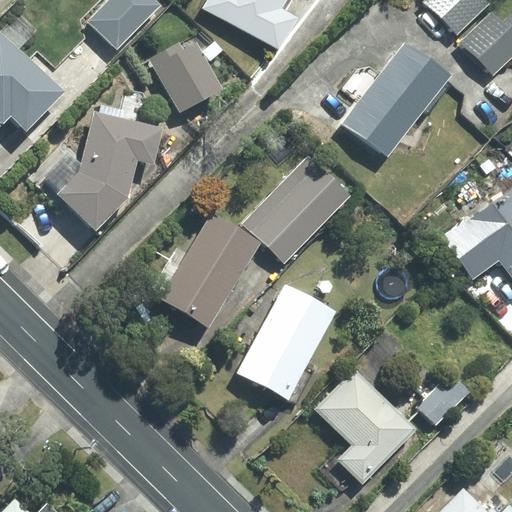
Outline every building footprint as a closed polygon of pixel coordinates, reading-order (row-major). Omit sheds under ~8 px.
[(156,8),(148,0),(104,0),(82,22),(110,52),(156,8)] [(199,0),(195,8),(271,54),(293,16),(277,6),(280,0),(199,0)] [(480,0),(418,0),(417,1),(452,36),(484,4),(480,0)] [(487,14),(456,44),(489,77),(511,54),(511,11),(498,25),(487,14)] [(35,31),(17,13),(0,30),(0,122),(5,117),(22,133),(60,95),(15,52),(35,31)] [(191,41),(148,63),(173,113),(216,91),(191,41)] [(441,77),(395,44),(335,129),(382,162),(441,77)] [(148,168),(156,126),(87,113),(76,167),(49,195),(88,233),(124,196),(130,164),(148,168)] [(346,195),(303,155),(238,226),(281,266),(346,195)] [(511,194),(511,195),(506,187),(436,240),(468,283),(483,271),(511,309),(511,307),(511,194)] [(256,248),(204,215),(153,296),(205,329),(256,248)] [(331,311),(279,284),(231,374),(283,401),(331,311)] [(345,368),(307,408),(346,444),(331,460),(356,484),(409,429),(345,368)] [(467,393),(446,373),(412,408),(433,428),(467,393)] [(509,511),(501,504),(492,511),(480,511),(457,489),(434,511),(509,511)] [(0,511),(22,511),(10,499),(0,508),(0,511)]
